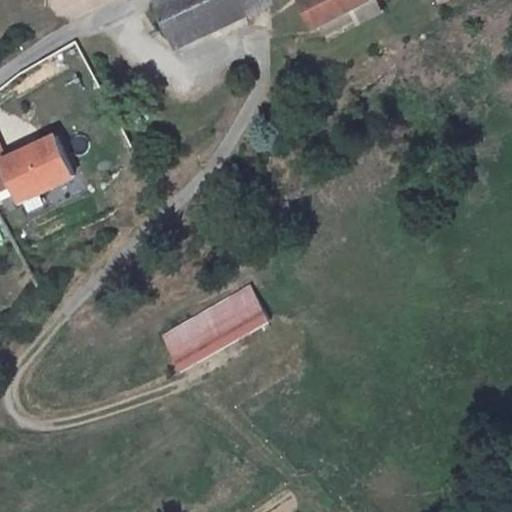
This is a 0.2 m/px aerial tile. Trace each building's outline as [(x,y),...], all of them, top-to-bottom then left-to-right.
[(183,0),(157,0),(154,2),(174,42),(199,29),(183,0)] [(243,0),(183,0),(199,29),(247,6),(243,0)] [(306,0),(320,27),(371,0),(306,0)] [(60,138),(8,163),(26,202),(79,178),(60,138)] [(177,356),(266,309),(248,274),(159,320),(177,356)] [(289,447),(314,427),(316,429),(329,419),(314,399),(275,429),(289,447)] [(309,481),(366,448),(355,428),(298,461),(309,481)]
